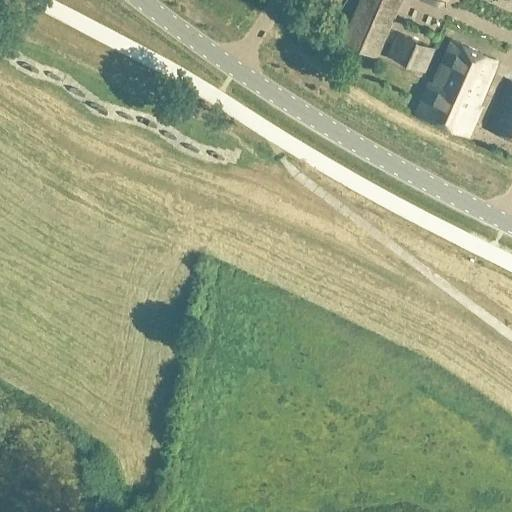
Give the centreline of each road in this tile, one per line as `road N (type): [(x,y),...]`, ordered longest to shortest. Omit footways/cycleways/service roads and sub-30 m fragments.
road 1 (unclassified): [(511,227),(343,138),(138,0)]
road 2 (track): [(278,138),(293,174),(511,339)]
